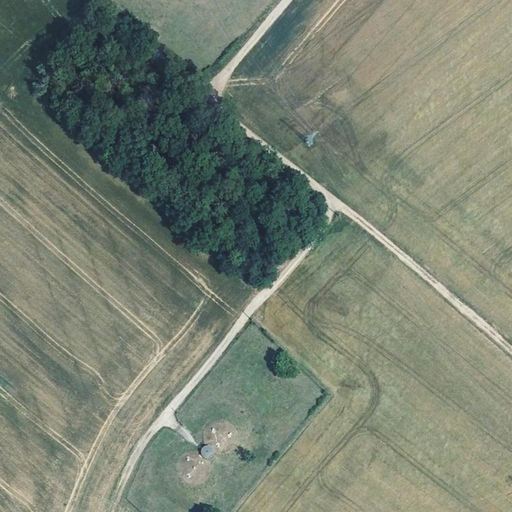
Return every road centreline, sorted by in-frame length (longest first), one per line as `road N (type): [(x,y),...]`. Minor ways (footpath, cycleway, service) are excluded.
road 1 (unclassified): [(101,0),(205,105),(337,206),(164,420)]
road 2 (track): [(337,206),(511,347)]
road 3 (track): [(205,105),(295,0)]
